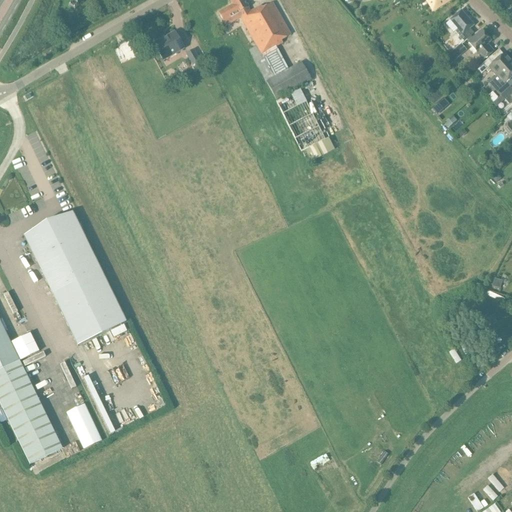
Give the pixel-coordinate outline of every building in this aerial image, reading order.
[(250,12),(248,9),(249,8),(244,0),(229,0),(229,1),(232,6),(219,14),(226,27),(240,19),(256,47),(249,51),(248,50),(248,51),(265,83),(266,82),(276,101),(311,81),(301,63),(288,70),(276,48),(283,44),(282,42),(287,39),(286,38),(291,36),(273,3),(267,7),(266,6),(263,8),(261,6),(250,12)] [(451,0),(425,0),(433,12),(451,0)] [(474,34),(470,29),(474,26),(461,11),(450,21),(458,30),(455,32),(464,42),(474,34)] [(109,22),(84,32),(87,37),(112,28),(109,22)] [(491,42),(482,32),(468,44),(476,53),(483,61),(493,52),(487,45),(491,42)] [(154,45),(163,61),(184,49),(174,33),(154,45)] [(194,50),(186,54),(194,68),(202,64),(194,50)] [(497,78),(511,64),(511,62),(504,54),(495,62),(491,58),(482,65),(489,73),(491,71),(497,78)] [(433,66),(429,61),(423,66),(427,71),(433,66)] [(511,64),(497,78),(500,82),(498,84),(501,88),(501,87),(506,92),(511,87),(511,86),(511,81),(510,80),(511,77),(511,64)] [(261,132),(241,81),(225,87),(245,138),(261,132)] [(511,88),(511,87),(506,92),(501,96),(509,105),(511,102),(511,88)] [(276,102),(301,152),(330,138),(304,88),(276,102)] [(438,116),(451,105),(445,99),(433,110),(438,116)] [(457,121),(452,116),(443,123),(448,129),(457,121)] [(511,137),(511,126),(509,123),(503,129),(508,135),(507,136),(509,139),(511,137)] [(269,149),(256,154),(272,194),(285,188),(269,149)] [(77,346),(126,323),(73,215),(25,239),(77,346)] [(485,329),(490,326),(483,313),(478,316),(485,329)] [(0,322),(0,404),(29,464),(61,449),(18,361),(0,322)] [(88,425),(82,411),(75,414),(72,406),(60,411),(71,437),(76,434),(75,430),(88,425)] [(382,464),(387,454),(383,452),(377,462),(382,464)] [(500,511),(495,503),(479,511),(500,511)]
